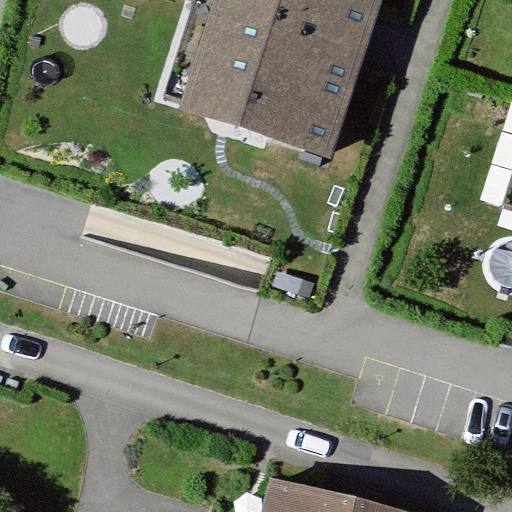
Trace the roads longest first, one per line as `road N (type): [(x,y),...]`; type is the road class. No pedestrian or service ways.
road 1 (residential): [(0,217),(53,257),(310,339),(376,329),(511,373)]
road 2 (residential): [(0,344),(506,511)]
